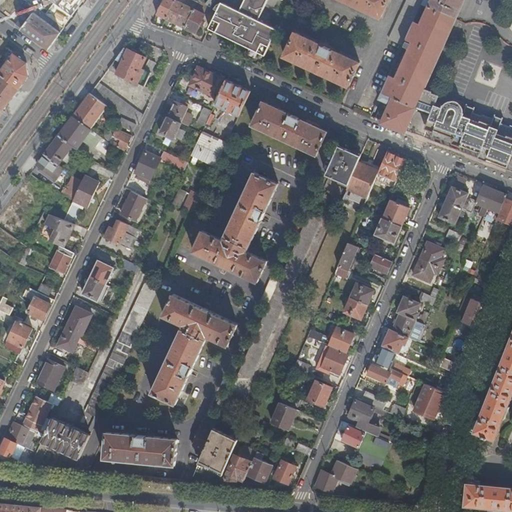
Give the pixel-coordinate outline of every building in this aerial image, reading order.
[(164,0),(158,14),(167,19),(176,0),(164,0)] [(176,0),(167,19),(177,23),(186,4),(177,0),(176,0)] [(187,0),(186,4),(196,9),(199,2),(194,0),(187,0)] [(229,37),(266,55),(278,28),(261,20),(269,0),(246,0),(241,11),(229,37)] [(345,0),(381,17),(389,0),(345,0)] [(422,0),(407,0),(389,38),(402,45),(422,0)] [(423,0),(422,4),(431,8),(431,7),(456,18),(463,0),(423,0)] [(207,14),(210,7),(200,1),(199,2),(196,9),(206,14),(207,14)] [(210,27),(229,37),(241,11),(222,1),(218,11),(210,27)] [(32,15),(23,28),(50,48),(65,28),(58,22),(55,27),(35,12),(38,8),(33,4),(28,11),(32,15)] [(177,23),(186,28),(196,9),(186,4),(177,23)] [(455,19),(456,18),(431,7),(431,8),(433,9),(426,26),(414,21),(406,38),(418,44),(401,80),(390,75),(379,98),(391,104),(382,122),(405,131),(416,107),(415,107),(416,106),(418,100),(424,88),(455,19)] [(58,22),(38,8),(35,12),(55,27),(58,22)] [(196,9),(186,28),(197,33),(206,14),(196,9)] [(295,31),(284,55),(349,86),(360,62),(295,31)] [(147,58),(125,47),(109,69),(145,87),(152,72),(157,63),(150,60),(146,69),(142,68),(147,58)] [(0,72),(0,74),(20,88),(30,75),(28,63),(15,53),(0,72)] [(163,66),(157,63),(152,72),(158,75),(163,66)] [(220,98),(228,80),(200,67),(192,85),(220,98)] [(0,106),(4,110),(20,88),(0,74),(0,106)] [(241,115),(253,91),(228,80),(220,98),(217,104),(241,115)] [(138,111),(99,82),(91,93),(108,106),(123,117),(131,121),(138,111)] [(434,106),(438,95),(433,93),(433,91),(424,88),(418,100),(434,106)] [(91,93),(74,116),(91,128),(108,106),(91,93)] [(465,146),(478,115),(473,113),(475,107),(474,107),(474,108),(467,106),(468,105),(467,104),(466,105),(464,104),(464,103),(450,98),(449,99),(447,98),(447,97),(446,97),(446,98),(440,96),(440,94),(439,94),(438,95),(434,106),(432,112),(426,129),(435,132),(435,131),(454,138),(452,144),(461,147),(461,145),(465,146)] [(416,106),(432,112),(434,106),(418,100),(416,106)] [(177,101),(169,117),(182,123),(190,126),(194,118),(186,114),(190,104),(184,101),(183,104),(177,101)] [(329,131),(265,102),(254,126),(318,155),(329,131)] [(213,111),(205,107),(198,122),(206,126),(208,122),(212,113),(213,111)] [(140,125),(144,116),(138,111),(131,121),(138,124),(140,125)] [(507,169),(511,171),(511,126),(510,126),(510,127),(501,124),(504,118),(502,118),(502,119),(496,117),(496,116),(495,115),(493,119),(483,115),(482,117),(478,115),(465,146),(481,152),(479,159),(487,162),(507,169)] [(60,135),(74,145),(78,148),(84,141),(96,148),(103,138),(91,128),(74,116),(60,135)] [(134,131),(138,124),(131,121),(123,117),(120,124),(134,131)] [(182,123),(169,117),(162,132),(175,139),(176,137),(182,140),(187,131),(180,128),(182,123)] [(125,150),(132,135),(117,128),(114,135),(122,140),(119,147),(125,150)] [(216,166),(227,142),(204,131),(203,133),(193,155),(216,166)] [(46,154),(60,164),(74,145),(60,135),(46,154)] [(110,142),(103,138),(96,148),(99,151),(103,153),(110,142)] [(84,141),(78,148),(93,159),(99,151),(96,148),(84,141)] [(359,161),(361,155),(340,145),(327,175),(349,184),(359,161)] [(180,155),(168,150),(165,156),(177,161),(180,155)] [(139,173),(151,179),(162,158),(147,151),(137,172),(139,173)] [(397,180),(406,159),(388,151),(379,171),(379,172),(397,180)] [(38,164),(41,166),(39,170),(49,178),(60,164),(46,154),(38,164)] [(349,184),(346,189),(367,199),(379,172),(379,171),(359,161),(349,184)] [(150,183),(151,179),(139,173),(138,177),(150,183)] [(225,241),(249,251),(280,183),(256,173),(225,241)] [(84,180),(75,200),(74,201),(88,208),(101,181),(87,174),(84,180)] [(75,176),(65,195),(75,200),(84,180),(75,176)] [(496,190),(484,184),(477,200),(476,203),(483,205),(488,208),(496,190)] [(452,186),(446,201),(466,209),(469,203),(468,203),(465,201),(469,193),(452,186)] [(180,207),(188,193),(181,190),(174,204),(180,207)] [(194,213),(202,195),(192,190),(184,208),(194,213)] [(508,195),(496,190),(488,208),(497,211),(500,213),(506,199),(508,195)] [(137,221),(148,198),(133,191),(122,213),(137,221)] [(476,203),(477,200),(471,197),(468,203),(469,203),(466,209),(472,212),(476,203)] [(384,218),(402,226),(410,208),(392,199),(384,218)] [(511,200),(506,199),(500,213),(499,215),(498,219),(511,224),(511,226),(510,231),(511,231),(511,200)] [(466,209),(446,201),(439,216),(456,223),(459,214),(463,216),(464,213),(466,209)] [(74,202),(68,215),(76,219),(82,206),(74,202)] [(485,216),(488,208),(483,205),(480,214),(485,216)] [(51,240),(61,245),(64,247),(75,224),(65,219),(51,213),(46,224),(56,229),(51,240)] [(324,216),(309,216),(281,279),(237,377),(252,378),(259,361),(324,216)] [(395,242),(402,226),(384,218),(383,217),(376,234),(395,242)] [(126,233),(130,225),(119,220),(115,229),(111,227),(106,237),(130,248),(135,237),(126,233)] [(450,229),(447,237),(459,242),(463,234),(450,229)] [(269,261),(249,251),(225,241),(205,231),(195,252),(259,282),(269,261)] [(338,266),(347,270),(358,246),(348,242),(338,266)] [(428,242),(421,258),(440,266),(444,258),(441,256),(444,249),(428,242)] [(54,259),(51,265),(58,269),(61,270),(66,273),(75,253),(64,247),(61,245),(54,259)] [(112,252),(108,260),(113,262),(117,255),(112,252)] [(387,273),(393,261),(375,254),(372,261),(373,262),(371,266),(379,270),(378,272),(381,273),(382,271),(387,273)] [(440,266),(421,258),(414,274),(429,281),(434,271),(438,273),(441,267),(440,266)] [(92,277),(107,284),(115,268),(100,260),(92,277)] [(135,273),(139,266),(126,260),(122,267),(135,273)] [(347,278),(351,271),(347,270),(338,266),(335,273),(347,278)] [(149,274),(91,401),(105,407),(163,280),(149,274)] [(100,300),(107,284),(92,277),(84,293),(100,300)] [(38,291),(50,297),(54,288),(43,283),(38,291)] [(352,297),(368,304),(371,297),(370,296),(373,289),(358,283),(352,297)] [(434,304),(437,297),(433,295),(425,292),(422,299),(434,304)] [(460,297),(450,292),(448,298),(458,303),(460,297)] [(185,325),(209,336),(229,345),(239,325),(175,295),(165,316),(185,325)] [(35,314),(38,316),(45,320),(52,304),(36,296),(29,312),(35,314)] [(401,312),(417,319),(420,312),(418,311),(422,303),(405,296),(398,311),(401,312)] [(488,305),(466,296),(465,297),(456,319),(479,328),(488,305)] [(365,311),(368,304),(352,297),(346,311),(360,318),(363,311),(365,311)] [(0,304),(0,309),(11,315),(14,308),(1,302),(0,304)] [(78,306),(68,328),(83,336),(94,314),(78,306)] [(392,330),(410,338),(415,325),(417,319),(401,312),(392,330)] [(423,329),(425,323),(417,319),(415,325),(423,329)] [(13,341),(10,348),(22,354),(34,329),(19,322),(12,334),(9,333),(6,338),(13,341)] [(177,404),(209,336),(185,325),(154,392),(177,404)] [(330,345),(347,352),(355,334),(338,326),(330,345)] [(96,350),(99,343),(83,336),(68,328),(60,345),(74,351),(79,342),(96,350)] [(312,329),(309,335),(321,341),(324,334),(312,329)] [(407,345),(410,338),(392,330),(390,329),(384,345),(401,352),(404,344),(407,345)] [(511,338),(480,421),(476,420),(472,431),(495,440),(504,418),(506,419),(510,407),(508,406),(511,397),(511,338)] [(349,355),(328,345),(320,364),(322,369),(339,377),(349,355)] [(391,368),(397,354),(382,347),(377,358),(375,357),(374,360),(391,368)] [(65,366),(51,359),(46,368),(44,373),(40,382),(54,389),(65,366)] [(457,373),(460,366),(445,359),(442,366),(457,373)] [(404,373),(391,368),(374,360),(368,373),(388,383),(391,375),(401,379),(404,373)] [(295,368),(308,374),(311,367),(298,361),(295,368)] [(88,375),(90,372),(78,367),(72,380),(79,383),(84,373),(88,375)] [(332,387),(317,381),(309,399),(325,406),(332,387)] [(442,405),(447,393),(429,385),(427,384),(416,410),(433,418),(439,404),(442,405)] [(362,400),(375,406),(384,410),(388,400),(366,390),(362,400)] [(280,401),(297,409),(300,399),(284,392),(280,401)] [(38,396),(24,424),(40,432),(54,404),(38,396)] [(358,427),(367,431),(377,435),(381,428),(369,422),(374,410),(382,414),(383,412),(384,410),(375,406),(375,408),(357,400),(350,414),(361,419),(358,427)] [(87,411),(100,417),(105,407),(91,401),(87,411)] [(288,430),(298,409),(297,409),(280,401),(280,402),(271,422),(288,430)] [(391,413),(402,418),(407,408),(395,403),(391,413)] [(435,419),(442,405),(439,404),(433,418),(435,419)] [(44,441),(81,458),(92,434),(54,417),(44,441)] [(205,450),(215,428),(217,423),(206,418),(193,445),(205,450)] [(8,435),(7,437),(17,442),(18,440),(24,443),(31,429),(16,422),(9,435),(8,435)] [(380,469),(392,442),(391,441),(380,436),(379,436),(377,435),(367,431),(366,433),(349,425),(343,439),(360,447),(355,458),(380,469)] [(210,465),(225,473),(239,440),(215,428),(205,450),(200,460),(210,465)] [(179,438),(108,432),(106,458),(176,465),(179,438)] [(380,436),(391,441),(392,438),(381,433),(380,436)] [(7,437),(0,451),(12,457),(19,443),(17,442),(7,437)] [(287,437),(285,444),(291,446),(294,440),(287,437)] [(469,439),(464,451),(472,454),(476,442),(469,439)] [(19,443),(12,457),(18,460),(25,446),(19,443)] [(308,454),(311,448),(299,443),(296,450),(308,454)] [(238,478),(245,481),(248,474),(253,461),(236,453),(226,477),(227,479),(237,480),(238,478)] [(253,461),(248,474),(266,482),(273,465),(255,457),(253,461)] [(297,466),(283,460),(275,478),(290,484),(297,466)] [(354,484),(360,469),(340,460),(333,474),(340,477),(354,484)] [(333,492),(340,477),(333,474),(324,470),(317,485),(333,492)] [(511,488),(480,485),(480,480),(468,479),(465,506),(489,508),(489,510),(502,511),(502,509),(511,510),(511,488)] [(42,506),(0,502),(0,511),(41,511),(42,507),(42,506)]
